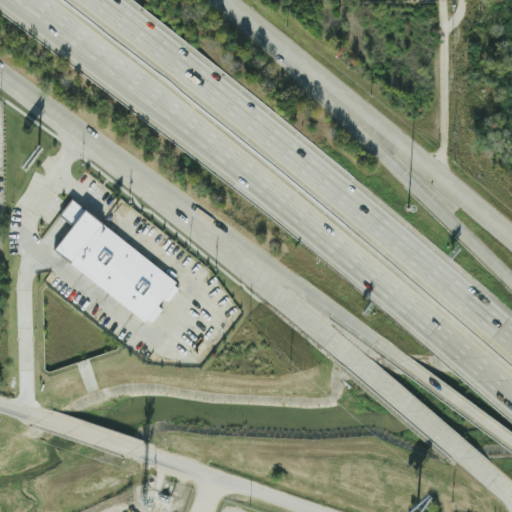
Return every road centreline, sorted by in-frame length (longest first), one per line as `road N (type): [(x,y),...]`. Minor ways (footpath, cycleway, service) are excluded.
road 1 (motorway): [(511,340),(93,0)]
road 2 (motorway): [(96,47),(473,356)]
road 3 (secondary): [(0,75),(126,168),(360,367)]
road 4 (motorway): [(511,282),(268,41)]
road 5 (motorway): [(126,168),(264,253),(401,362)]
road 6 (secondary): [(511,241),(268,41)]
road 7 (residential): [(316,511),(130,449)]
road 8 (secondary): [(360,367),(465,458)]
road 9 (motorway): [(401,362),(511,442)]
